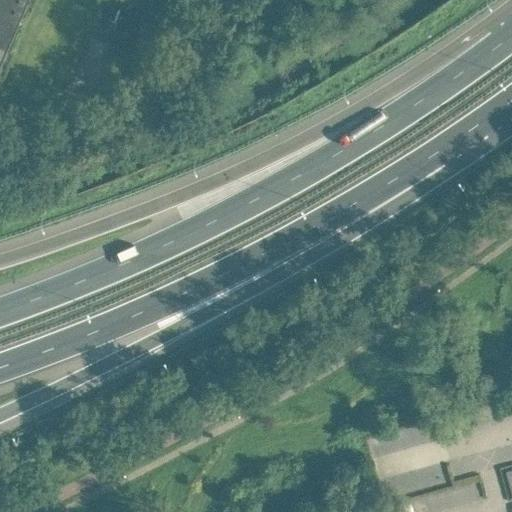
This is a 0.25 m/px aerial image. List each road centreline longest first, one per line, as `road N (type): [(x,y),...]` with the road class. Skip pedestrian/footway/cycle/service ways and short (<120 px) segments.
road 1 (motorway): [(500,44),(264,195),(0,313)]
road 2 (motorway): [(500,44),(168,201),(0,259)]
road 3 (motorway): [(0,414),(237,299),(388,210),(441,154)]
road 4 (motorway): [(0,368),(173,298),(441,154)]
road 5 (residential): [(0,138),(74,122),(149,82),(203,0)]
